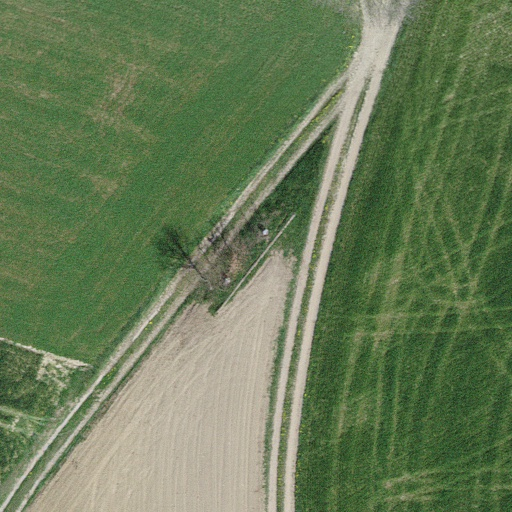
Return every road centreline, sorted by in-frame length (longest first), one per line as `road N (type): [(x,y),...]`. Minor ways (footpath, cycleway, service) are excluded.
road 1 (track): [(10,511),(389,15)]
road 2 (track): [(280,511),(297,347),(334,184),(389,15)]
